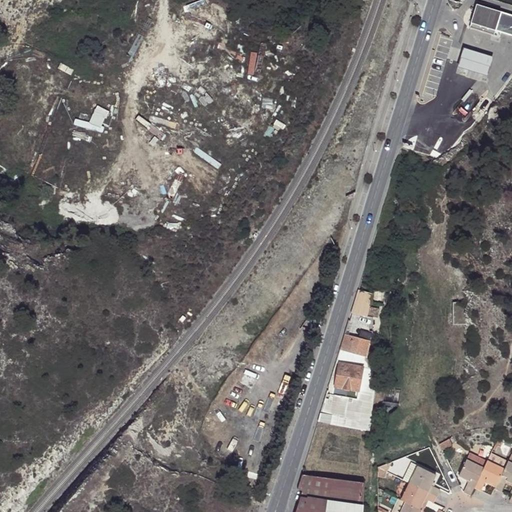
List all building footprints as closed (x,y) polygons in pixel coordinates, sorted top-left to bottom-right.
[(492,19),(495,10),(477,5),(474,13),(492,19)] [(511,15),(495,10),(492,19),(474,13),(471,26),(494,33),(495,30),(511,35),(511,15)] [(493,57),(464,49),(458,67),(488,76),(493,57)] [(372,294),(363,291),(357,290),(351,312),(366,317),(372,294)] [(464,325),(464,306),(458,306),(458,303),(453,303),(453,325),(464,325)] [(371,329),(348,323),(340,350),(366,357),(370,341),(368,340),(370,331),(371,329)] [(327,404),(324,403),(318,422),(369,431),(374,392),(373,369),(339,363),(335,387),(332,387),(327,404)] [(452,446),(449,439),(439,444),(442,451),(452,446)] [(474,488),(483,469),(467,460),(459,476),(469,481),(464,492),(470,495),(471,493),(474,488)] [(504,470),(487,461),(483,469),(474,488),(481,491),(486,480),(497,485),(504,470)] [(511,464),(508,462),(504,470),(497,485),(495,489),(501,492),(502,492),(508,481),(511,483),(511,464)] [(386,476),(388,473),(387,465),(378,467),(377,471),(386,476)] [(410,484),(436,496),(439,490),(431,486),(436,475),(418,467),(410,484)] [(361,511),(364,483),(303,475),(298,489),(303,491),(296,511),(361,511)] [(433,503),(436,496),(410,484),(401,501),(405,503),(419,509),(424,499),(433,503)] [(399,499),(392,511),(400,511),(405,503),(401,501),(399,499)] [(400,511),(420,511),(421,510),(419,509),(405,503),(400,511)]
